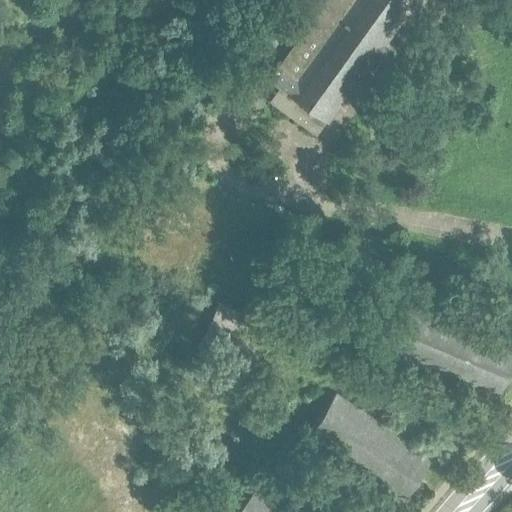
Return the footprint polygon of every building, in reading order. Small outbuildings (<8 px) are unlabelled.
[(324,0),(267,79),(278,87),(268,100),(315,135),(325,121),(328,123),(376,56),(380,59),(389,47),(385,44),(416,0),(324,0)] [(215,297),(189,355),(239,377),(265,319),(215,297)] [(511,347),(410,304),(391,350),(497,396),(511,361),(511,347)] [(430,458),(334,393),(306,434),(402,499),(430,458)] [(287,511),(257,484),(231,511),(287,511)]
